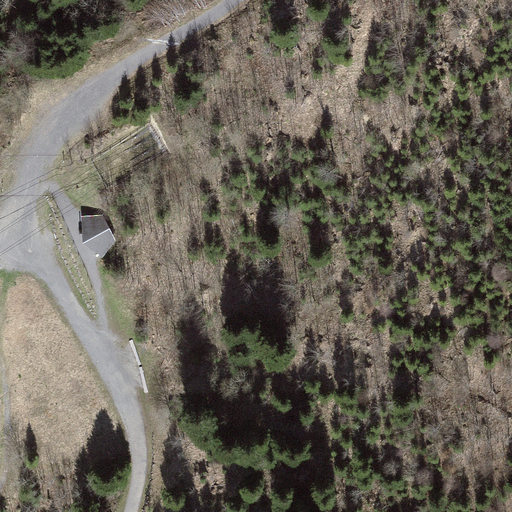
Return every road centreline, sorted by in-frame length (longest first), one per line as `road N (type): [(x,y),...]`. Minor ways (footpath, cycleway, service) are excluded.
road 1 (track): [(37,153),(67,103),(234,0)]
road 2 (track): [(85,343),(112,379),(120,428),(121,482),(112,511)]
